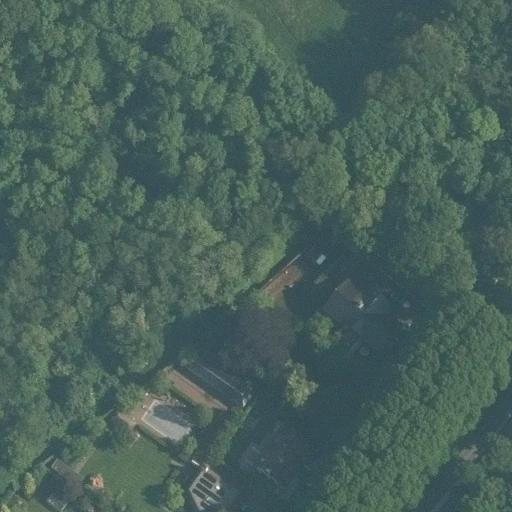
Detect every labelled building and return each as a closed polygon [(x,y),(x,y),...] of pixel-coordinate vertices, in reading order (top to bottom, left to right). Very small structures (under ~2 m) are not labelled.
[(317,264),(332,277),(357,251),(342,237),(317,264)] [(350,352),(359,342),(377,357),(398,333),(387,324),(392,318),(362,293),(357,298),(347,290),(327,314),(344,329),(335,340),(350,352)] [(241,406),(257,383),(203,345),(187,367),(241,406)] [(272,400),(262,393),(252,408),(261,415),(272,400)] [(135,422),(117,409),(108,422),(126,435),(135,422)] [(252,467),(281,488),(297,465),(312,445),(286,426),(281,433),(277,431),(252,467)] [(223,511),(236,495),(199,470),(184,490),(191,511),(223,511)]
